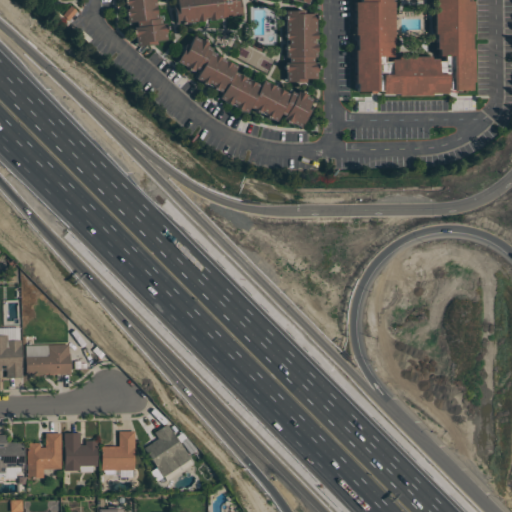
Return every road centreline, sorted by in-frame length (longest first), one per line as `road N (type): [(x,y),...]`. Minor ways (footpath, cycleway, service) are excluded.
road 1 (motorway): [(434,511),(0,70)]
road 2 (motorway): [(0,131),(378,511)]
road 3 (motorway): [(370,391),(128,148)]
road 4 (motorway): [(113,299),(257,473)]
road 5 (motorway): [(511,176),(482,198),(451,207),(297,210)]
road 6 (motorway): [(128,148),(0,25)]
road 7 (motorway): [(490,511),(370,391)]
road 8 (motorway): [(0,182),(113,299)]
road 9 (motorway): [(297,210),(228,203),(172,173)]
